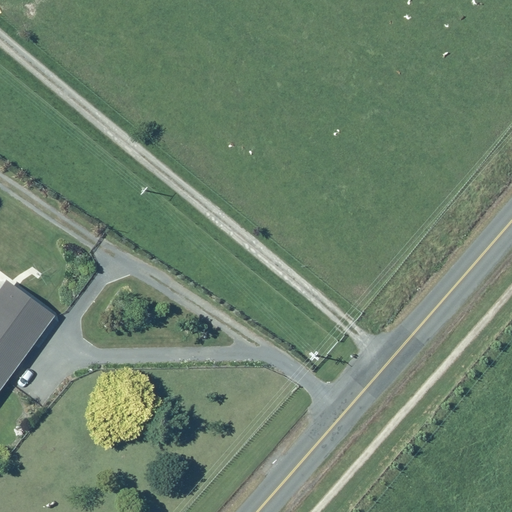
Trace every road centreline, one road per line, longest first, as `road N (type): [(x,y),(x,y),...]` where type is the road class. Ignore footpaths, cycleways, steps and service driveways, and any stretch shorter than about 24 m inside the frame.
road 1 (unknown): [(393,355),(349,328),(0,43)]
road 2 (unclassified): [(511,218),(256,511)]
